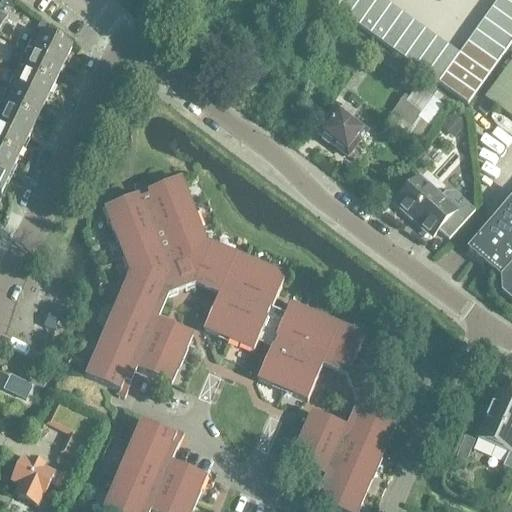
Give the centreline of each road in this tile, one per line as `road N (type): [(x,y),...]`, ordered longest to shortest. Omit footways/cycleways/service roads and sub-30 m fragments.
road 1 (residential): [(488,319),(318,197),(273,145),(134,51)]
road 2 (residential): [(0,296),(134,51)]
road 3 (residential): [(488,319),(441,386),(390,511)]
